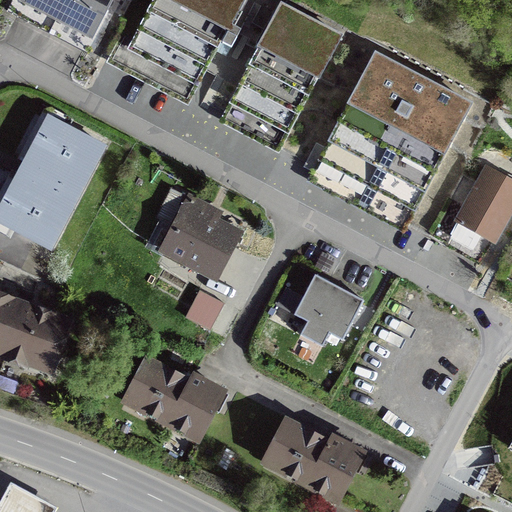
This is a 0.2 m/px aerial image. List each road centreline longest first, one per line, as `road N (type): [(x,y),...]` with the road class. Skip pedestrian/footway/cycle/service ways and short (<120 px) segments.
road 1 (residential): [(293,215),(462,296),(502,336),(429,475)]
road 2 (residential): [(293,215),(223,369),(429,475)]
road 3 (residential): [(0,57),(293,215)]
road 4 (primary): [(0,435),(168,503)]
